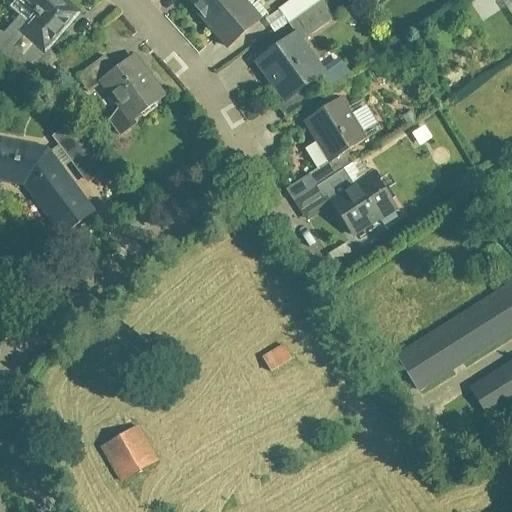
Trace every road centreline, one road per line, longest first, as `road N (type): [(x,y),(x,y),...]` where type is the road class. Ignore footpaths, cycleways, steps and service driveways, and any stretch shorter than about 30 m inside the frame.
road 1 (residential): [(122,0),(180,56),(239,161),(175,234),(6,367),(5,421),(50,511)]
road 2 (unknown): [(239,161),(319,277)]
